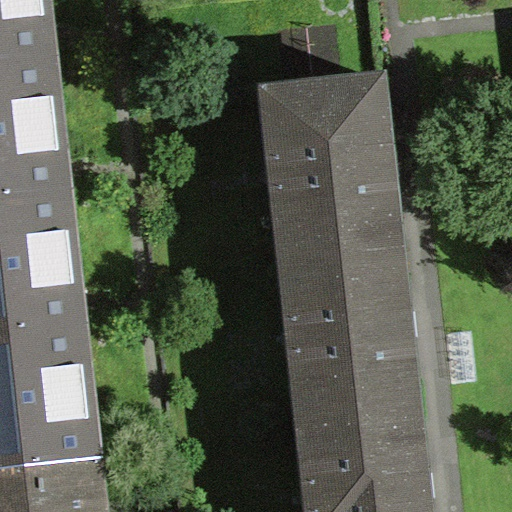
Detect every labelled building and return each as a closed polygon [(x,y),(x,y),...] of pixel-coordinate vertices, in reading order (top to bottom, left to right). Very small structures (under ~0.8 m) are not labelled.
[(0,0),(0,70),(45,65),(37,0),(0,0)] [(0,205),(60,199),(45,65),(0,70),(0,205)] [(293,261),(393,249),(386,184),(390,184),(387,153),(383,153),(381,137),(375,86),(274,97),(279,140),(265,141),(274,222),(288,220),(293,261)] [(0,339),(75,332),(60,199),(0,205),(0,339)] [(411,410),(404,345),(408,345),(404,314),(400,314),(399,303),(393,249),(293,261),(297,301),(282,303),(291,383),(306,381),(310,422),(411,410)] [(0,475),(90,465),(75,332),(0,339),(0,475)] [(422,511),(421,506),(425,506),(422,475),(418,475),(417,462),(411,410),(310,422),(315,462),(300,463),(305,511),(422,511)] [(90,465),(0,475),(0,511),(154,511),(154,503),(150,490),(94,497),(90,465)]
